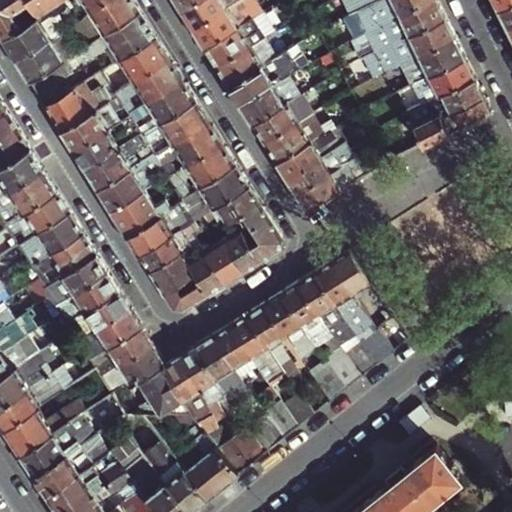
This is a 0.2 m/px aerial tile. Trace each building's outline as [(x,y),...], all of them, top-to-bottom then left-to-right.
[(40,14),(30,0),(0,0),(0,29),(4,37),(40,14)] [(66,14),(64,10),(57,0),(30,0),(40,14),(43,19),(51,14),(58,19),(66,14)] [(57,0),(64,10),(72,4),(69,0),(57,0)] [(82,0),(89,10),(105,0),(75,0),(77,2),(81,0),(82,0)] [(86,42),(141,9),(135,0),(105,0),(89,10),(76,18),(81,34),(86,42)] [(177,0),(182,8),(195,0),(177,0)] [(195,0),(182,8),(194,27),(228,5),(224,0),(195,0)] [(236,0),(228,5),(194,27),(206,45),(252,16),(244,0),(236,0)] [(356,0),(361,9),(366,6),(363,0),(356,0)] [(447,14),(440,0),(426,0),(416,6),(391,19),(384,23),(389,34),(382,38),(377,27),(371,30),(381,49),(447,14)] [(381,0),(391,19),(416,6),(426,0),(381,0)] [(511,0),(496,0),(500,8),(511,2),(511,0)] [(511,2),(500,8),(509,27),(511,25),(511,2)] [(371,30),(377,27),(366,6),(361,9),(371,30)] [(157,35),(141,9),(86,42),(79,47),(78,47),(86,60),(110,45),(119,58),(157,35)] [(279,30),(265,10),(253,17),(264,35),(266,37),(279,30)] [(43,19),(40,14),(4,37),(17,56),(65,25),(58,19),(51,14),(43,19)] [(447,14),(381,49),(390,67),(390,68),(395,65),(390,54),(403,48),(408,59),(422,52),(457,35),(447,14)] [(206,45),(218,64),(264,35),(253,17),(252,16),(206,45)] [(65,25),(17,56),(29,77),(48,66),(78,47),(79,47),(74,39),(75,38),(66,25),(65,25)] [(86,42),(81,34),(75,38),(74,39),(79,47),(86,42)] [(133,80),(171,56),(157,35),(119,58),(133,80)] [(218,64),(230,84),(277,54),(266,37),(264,35),(218,64)] [(424,63),(430,74),(467,55),(457,35),(422,52),(408,59),(395,65),(390,68),(393,74),(403,69),(405,72),(424,63)] [(277,54),(230,84),(242,103),(289,72),(291,75),(304,68),(302,67),(313,60),(306,50),(296,57),(291,48),(278,55),(277,54)] [(445,91),(477,75),(467,55),(430,74),(416,80),(422,92),(436,86),(440,94),(445,91)] [(183,76),(171,56),(133,80),(121,88),(117,90),(118,92),(125,103),(129,110),(136,106),(146,100),(183,76)] [(117,72),(111,63),(103,68),(108,77),(117,72)] [(46,103),(64,92),(48,66),(29,77),(46,103)] [(289,72),(242,103),(254,121),(301,91),(291,75),(289,72)] [(442,111),(444,116),(486,94),(477,75),(445,91),(450,101),(439,107),(437,103),(430,107),(434,115),(442,111)] [(160,122),(197,98),(183,76),(146,100),(149,104),(160,122)] [(116,79),(111,82),(115,89),(117,90),(121,88),(116,79)] [(92,109),(77,85),(64,92),(46,103),(62,128),(92,109)] [(400,89),(410,109),(418,105),(408,85),(400,89)] [(301,91),(254,121),(266,140),(314,110),(303,93),(301,91)] [(118,92),(114,95),(92,109),(62,128),(74,148),(122,117),(117,108),(125,103),(118,92)] [(444,116),(452,132),(489,114),(492,107),(486,94),(444,116)] [(410,109),(426,142),(427,144),(452,132),(444,116),(442,111),(434,115),(430,107),(437,103),(434,96),(418,105),(410,109)] [(211,120),(197,98),(160,122),(143,133),(148,141),(149,142),(166,132),(173,143),(211,120)] [(136,106),(139,110),(149,104),(146,100),(136,106)] [(0,139),(20,127),(8,107),(0,112),(0,139)] [(314,110),(266,140),(278,160),(326,129),(315,111),(314,110)] [(130,112),(122,117),(74,148),(86,166),(120,145),(114,137),(121,132),(136,122),(130,112)] [(187,164),(224,141),(211,120),(173,143),(183,159),(187,164)] [(0,165),(32,146),(20,127),(0,139),(0,165)] [(326,129),(278,160),(289,176),(342,141),(336,128),(329,132),(326,129)] [(127,141),(120,145),(86,166),(98,186),(133,164),(127,154),(148,141),(143,133),(142,131),(127,141)] [(127,141),(121,132),(114,137),(120,145),(127,141)] [(359,153),(350,137),(342,141),(349,154),(351,158),(359,153)] [(199,186),(238,162),(224,141),(187,164),(174,172),(170,175),(183,196),(190,192),(182,180),(192,174),(199,186)] [(289,176),(298,191),(344,162),(342,159),(349,154),(342,141),(289,176)] [(153,148),(155,151),(157,154),(162,151),(159,145),(153,148)] [(45,167),(32,146),(0,165),(0,181),(6,179),(11,188),(45,167)] [(142,159),(133,164),(98,186),(111,207),(146,185),(155,179),(163,174),(168,171),(166,169),(157,154),(155,151),(150,153),(158,165),(149,171),(142,159)] [(369,170),(359,153),(351,158),(359,175),(369,170)] [(344,162),(298,191),(309,208),(359,175),(351,158),(349,154),(342,159),(344,162)] [(183,159),(171,166),(174,172),(187,164),(183,159)] [(238,162),(199,186),(190,192),(183,196),(184,197),(196,217),(198,215),(204,211),(251,183),(238,162)] [(59,188),(45,167),(11,188),(17,197),(5,205),(0,197),(0,209),(7,220),(59,188)] [(111,207),(128,232),(184,197),(183,196),(170,175),(168,171),(163,174),(171,188),(164,193),(166,197),(157,202),(146,185),(111,207)] [(166,197),(164,193),(155,179),(146,185),(157,202),(166,197)] [(262,200),(251,183),(204,211),(209,218),(215,214),(218,219),(224,215),(228,221),(240,214),(262,200)] [(20,241),(72,210),(59,188),(7,220),(9,224),(20,241)] [(184,197),(128,232),(140,251),(175,229),(169,219),(185,209),(192,219),(196,217),(184,197)] [(262,200),(240,214),(242,218),(239,220),(243,226),(246,230),(271,215),(262,200)] [(85,231),(72,210),(20,241),(31,258),(34,263),(38,260),(35,255),(47,247),(51,253),(85,231)] [(205,227),(198,215),(196,217),(192,219),(190,220),(197,231),(205,227)] [(285,237),(271,215),(246,230),(264,259),(283,248),(285,237)] [(0,254),(20,241),(9,224),(0,230),(0,254)] [(225,237),(246,271),(264,259),(246,230),(243,226),(225,237)] [(140,251),(150,268),(185,246),(175,229),(140,251)] [(98,252),(85,231),(51,253),(38,260),(34,263),(41,275),(47,284),(51,281),(44,271),(58,263),(64,273),(98,252)] [(207,248),(228,282),(246,271),(225,237),(207,248)] [(185,246),(150,268),(165,292),(180,283),(179,281),(192,273),(190,269),(195,266),(190,259),(194,257),(190,250),(187,246),(185,246)] [(372,279),(362,263),(352,246),(334,257),(355,291),(372,279)] [(190,259),(195,266),(211,293),(228,282),(207,248),(194,257),(190,259)] [(110,270),(98,252),(64,273),(51,281),(47,284),(52,292),(59,303),(62,301),(64,299),(76,292),(110,270)] [(355,291),(334,257),(315,269),(336,303),(357,330),(375,319),(355,291)] [(211,293),(195,266),(190,269),(192,273),(179,281),(180,283),(165,292),(174,306),(185,309),(211,293)] [(319,314),(336,303),(315,269),(298,279),(319,314)] [(69,320),(121,288),(110,270),(76,292),(64,299),(62,301),(69,312),(65,314),(69,320)] [(6,275),(3,276),(0,278),(0,292),(6,289),(4,286),(10,282),(6,275)] [(41,275),(29,283),(40,300),(52,292),(47,284),(41,275)] [(304,327),(311,337),(318,332),(326,342),(330,340),(338,350),(327,357),(330,360),(349,385),(364,372),(334,335),(323,320),(322,318),(319,314),(298,279),(281,290),(304,327)] [(99,327),(132,306),(121,288),(69,320),(74,327),(80,337),(81,338),(85,335),(87,335),(85,331),(97,324),(99,327)] [(316,343),(311,337),(304,327),(281,290),(263,301),(285,335),(284,336),(300,356),(316,343)] [(263,301),(246,312),(268,346),(284,336),(285,335),(263,301)] [(0,326),(12,318),(13,318),(10,313),(5,315),(0,306),(0,326)] [(144,325),(132,306),(99,327),(91,332),(102,350),(144,325)] [(56,315),(67,331),(74,327),(69,320),(65,314),(63,310),(56,315)] [(268,346),(246,312),(229,322),(251,356),(259,351),(267,346),(268,346)] [(0,326),(0,350),(28,332),(31,331),(39,326),(31,314),(15,324),(12,318),(0,326)] [(323,320),(334,335),(338,332),(342,336),(348,332),(328,314),(322,318),(323,320)] [(229,322),(213,332),(235,367),(242,378),(258,368),(254,361),(251,356),(229,322)] [(122,363),(155,343),(144,325),(102,350),(97,353),(92,356),(97,364),(115,353),(122,363)] [(62,348),(80,337),(74,327),(67,331),(42,347),(0,374),(0,405),(51,372),(45,363),(50,360),(49,359),(62,350),(62,348)] [(28,332),(0,350),(0,374),(42,347),(31,331),(28,332)] [(235,367),(213,332),(196,343),(227,393),(229,395),(236,390),(225,373),(235,367)] [(85,335),(81,338),(87,349),(92,356),(97,353),(85,335)] [(164,357),(155,343),(122,363),(109,371),(111,375),(106,378),(109,383),(114,379),(118,386),(137,374),(164,357)] [(196,343),(179,353),(201,388),(210,403),(227,393),(196,343)] [(254,361),(262,356),(259,351),(251,356),(254,361)] [(163,363),(174,381),(184,398),(201,388),(179,353),(167,361),(163,363)] [(288,355),(279,361),(290,376),(296,371),(292,367),(295,364),(288,355)] [(258,368),(266,378),(269,383),(276,379),(262,356),(254,361),(258,368)] [(138,376),(151,396),(174,381),(163,363),(167,361),(165,359),(164,357),(137,374),(138,376)] [(313,373),(332,398),(349,385),(330,360),(313,373)] [(51,372),(0,405),(0,416),(6,426),(39,404),(76,380),(65,363),(55,370),(58,375),(54,377),(51,372)] [(269,383),(266,378),(261,381),(270,392),(274,389),(269,383)] [(113,389),(118,386),(114,379),(109,383),(113,389)] [(193,411),(184,398),(174,381),(151,396),(161,411),(172,411),(191,411),(193,411)] [(128,386),(116,394),(124,407),(136,399),(128,386)] [(316,410),(298,387),(282,399),(301,423),(316,410)] [(49,418),(39,404),(6,426),(22,450),(69,420),(86,409),(75,391),(65,397),(69,405),(49,418)] [(282,399),(267,412),(286,435),(301,423),(282,399)] [(130,435),(192,511),(208,497),(185,467),(140,411),(127,412),(117,418),(130,435)] [(208,497),(240,472),(191,411),(172,411),(204,452),(185,467),(208,497)] [(240,472),(270,448),(251,425),(238,411),(231,411),(215,411),(193,411),(191,411),(240,472)] [(286,435),(267,412),(251,425),(270,448),(286,435)] [(76,431),(69,420),(22,450),(36,472),(96,432),(90,422),(76,431)] [(96,432),(36,472),(49,491),(96,460),(91,452),(107,442),(99,430),(96,432)] [(134,478),(141,486),(161,511),(189,511),(192,511),(130,435),(112,450),(127,468),(134,478)] [(413,511),(462,474),(439,444),(409,468),(405,464),(390,476),(393,480),(353,511),(413,511)] [(112,450),(96,460),(49,491),(62,511),(127,468),(112,450)] [(127,468),(62,511),(102,511),(108,508),(103,499),(134,478),(127,468)] [(161,511),(141,486),(135,490),(144,504),(147,509),(143,511),(142,511),(161,511)] [(130,511),(122,499),(108,508),(102,511),(130,511)]
